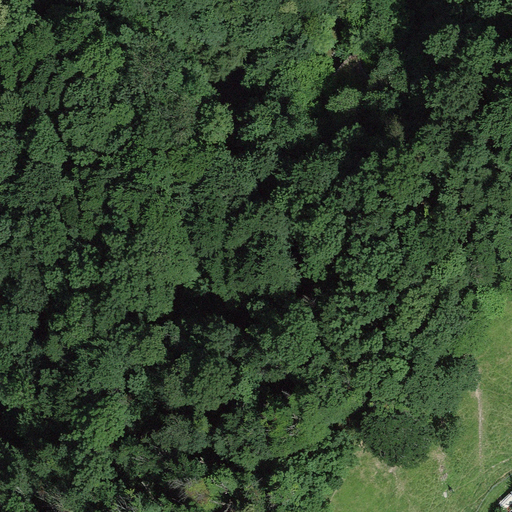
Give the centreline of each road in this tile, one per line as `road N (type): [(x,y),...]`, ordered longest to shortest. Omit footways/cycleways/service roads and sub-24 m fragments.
road 1 (track): [(10,511),(113,353),(196,258),(210,213),(210,146),(230,99),(322,0)]
road 2 (track): [(230,99),(204,87),(181,56),(17,0)]
